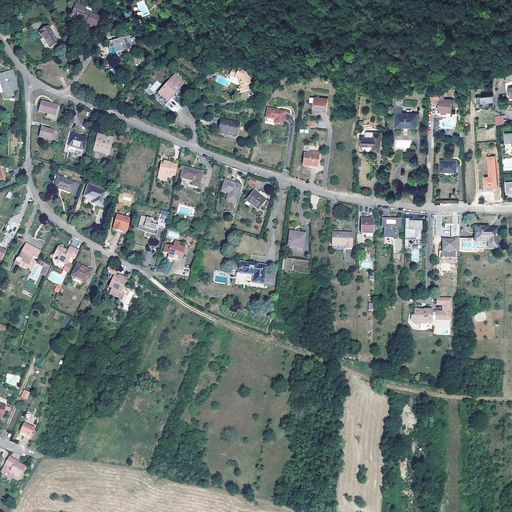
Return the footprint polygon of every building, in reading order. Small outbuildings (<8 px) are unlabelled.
[(86,24),(98,29),(102,17),(91,14),(91,12),(85,10),(85,7),(75,4),(73,12),(78,13),(77,16),(76,19),(87,23),(86,24)] [(44,38),(50,48),(58,43),(49,26),(39,33),(42,38),(44,38)] [(111,51),(113,58),(121,56),(120,53),(137,48),(134,38),(130,39),(129,37),(108,43),(109,46),(105,47),(106,53),(111,51)] [(240,87),(242,92),(251,90),(249,85),(252,84),(251,79),(250,79),(248,73),(244,70),(245,69),(240,67),(239,70),(235,68),(232,73),(240,79),(243,86),(240,87)] [(11,72),(0,75),(7,98),(14,96),(13,91),(19,89),(17,82),(14,83),(11,72)] [(160,100),(167,106),(179,94),(176,92),(173,89),(175,87),(178,89),(184,83),(175,75),(158,94),(162,97),(160,100)] [(149,88),(153,92),(161,84),(157,80),(149,88)] [(488,107),(494,106),(493,95),(475,97),(476,103),(477,103),(481,108),(488,107)] [(315,97),(314,109),(320,110),(320,108),(322,109),(322,110),(328,110),(329,98),(315,97)] [(438,99),(438,116),(446,116),(446,111),(452,111),(452,99),(438,99)] [(57,105),(42,101),(39,111),(55,115),(57,105)] [(275,123),(283,125),(286,112),(269,109),(267,118),(276,120),(275,123)] [(396,115),(396,126),(401,127),(401,128),(411,128),(411,127),(416,127),(417,115),(411,115),(411,114),(402,114),(402,115),(396,115)] [(496,116),(496,125),(504,123),(502,115),(496,116)] [(223,131),(223,134),(237,136),(240,123),(221,119),(219,130),(223,131)] [(57,136),(59,128),(53,127),(52,131),(50,130),(41,128),(39,137),(52,140),(53,137),(53,135),(57,136)] [(373,151),(380,151),(381,134),(381,133),(374,133),(373,132),(366,132),(365,133),(365,138),(360,137),(360,145),(373,146),(373,151)] [(87,138),(71,134),(68,146),(83,150),(87,138)] [(108,155),(112,138),(98,134),(95,149),(104,151),(103,153),(108,155)] [(305,154),(303,166),(317,167),(318,155),(310,154),(305,154)] [(497,190),(495,156),(486,157),(488,177),(483,177),(484,191),(497,190)] [(440,160),(440,171),(457,172),(457,160),(440,160)] [(172,176),(176,177),(178,166),(171,164),(171,163),(164,161),(163,166),(161,166),(159,175),(171,178),(172,176)] [(203,172),(183,167),(180,178),(193,181),(192,186),(199,187),(203,172)] [(75,183),(58,177),(55,187),(72,193),(75,183)] [(242,186),(225,180),(222,191),(229,193),(227,201),(236,204),(242,186)] [(107,191),(89,185),(85,197),(94,200),(93,204),(102,207),(107,191)] [(267,200),(254,190),(246,200),(259,210),(267,200)] [(127,230),(131,218),(121,216),(120,221),(115,220),(114,225),(117,226),(116,230),(123,232),(124,229),(127,230)] [(139,227),(147,230),(147,232),(156,235),(159,227),(150,224),(151,220),(142,217),(139,227)] [(393,230),(393,227),(401,228),(401,220),(394,220),(394,218),(391,218),(391,222),(381,222),(381,227),(383,227),(383,237),(395,237),(395,230),(393,230)] [(373,234),(373,219),(361,219),(361,234),(373,234)] [(422,236),(422,222),(408,221),(408,236),(422,236)] [(478,249),(482,249),(483,226),(475,225),(474,239),(460,238),(459,252),(477,253),(478,249)] [(483,226),(482,249),(496,249),(497,230),(487,229),(487,226),(483,226)] [(304,233),(289,231),(287,245),(302,247),(304,233)] [(351,248),(352,232),(332,232),(332,246),(344,246),(344,248),(351,248)] [(442,251),(459,252),(459,238),(455,238),(454,240),(443,240),(442,251)] [(405,248),(420,248),(420,244),(409,244),(409,240),(414,240),(414,239),(405,239),(405,248)] [(37,259),(41,251),(34,247),(33,248),(25,244),(18,257),(17,257),(14,263),(19,266),(20,265),(26,269),(27,268),(29,265),(33,257),(37,259)] [(182,257),(185,247),(179,246),(172,244),(171,246),(165,245),(163,252),(169,254),(168,257),(173,259),(178,260),(181,260),(182,257)] [(65,249),(59,246),(54,256),(59,258),(57,261),(66,265),(70,258),(75,260),(79,252),(70,247),(68,252),(64,250),(65,249)] [(45,277),(50,266),(42,262),(40,265),(45,268),(41,275),(45,277)] [(251,275),(254,264),(241,262),(239,273),(251,275)] [(64,271),(68,273),(72,266),(67,264),(64,271)] [(91,271),(78,264),(71,277),(85,283),(91,271)] [(267,266),(254,264),(251,275),(254,276),(252,283),(263,285),(267,266)] [(121,307),(123,308),(128,295),(125,294),(127,290),(122,289),(127,279),(119,275),(118,277),(115,275),(109,287),(112,289),(110,293),(110,295),(121,300),(120,303),(120,304),(121,305),(121,307)] [(54,290),(58,293),(62,286),(57,284),(54,290)] [(123,308),(122,309),(127,311),(135,292),(130,290),(128,295),(123,308)] [(131,303),(132,302),(133,299),(136,293),(135,292),(127,311),(128,311),(131,303)] [(450,299),(442,298),(441,306),(441,313),(429,313),(429,310),(422,310),(421,312),(418,312),(418,311),(412,310),(412,316),(410,318),(410,322),(413,325),(418,325),(419,324),(425,324),(425,323),(430,323),(431,319),(435,319),(435,320),(450,321),(450,313),(451,312),(451,310),(450,309),(450,299)] [(24,389),(21,397),(27,400),(30,392),(24,389)] [(31,437),(35,429),(24,424),(20,433),(31,437)] [(16,460),(9,456),(3,468),(7,470),(14,474),(13,476),(18,478),(25,467),(18,463),(15,461),(16,460)]
